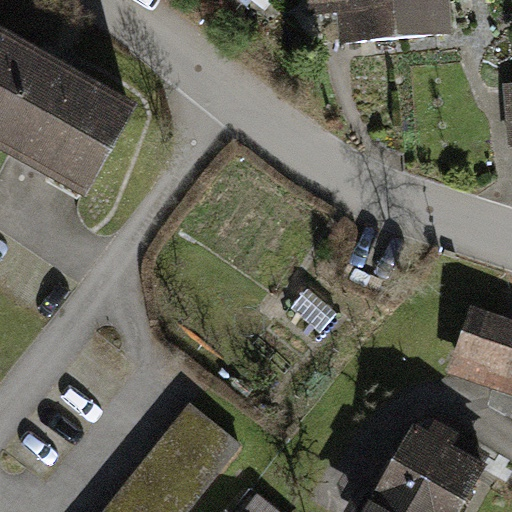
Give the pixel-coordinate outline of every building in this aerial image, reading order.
[(301,0),(303,17),(335,15),(337,41),(392,37),(389,0),(301,0)] [(389,0),(392,37),(444,33),(441,0),(389,0)] [(0,149),(39,172),(73,191),(125,100),(0,30),(0,149)] [(511,84),(499,86),(504,145),(511,144),(511,84)] [(511,387),(511,328),(464,313),(445,370),(511,391),(511,387)] [(192,511),(239,454),(175,404),(88,511),(192,511)] [(456,511),(483,457),(409,422),(366,511),(456,511)] [(221,511),(218,509),(215,511),(272,511),(253,496),(240,511),(221,511)]
